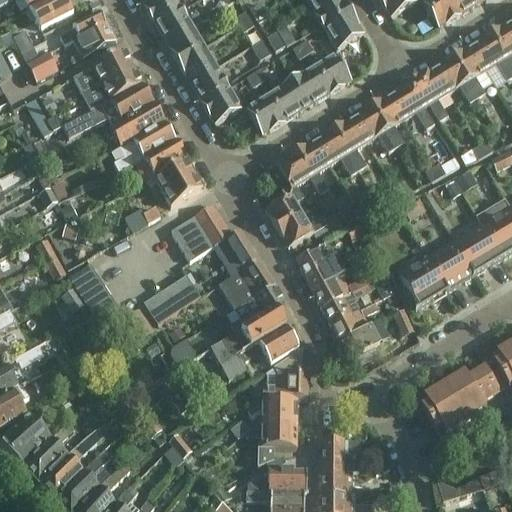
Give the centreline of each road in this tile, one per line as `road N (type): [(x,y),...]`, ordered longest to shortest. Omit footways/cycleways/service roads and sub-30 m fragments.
road 1 (residential): [(323,396),(301,324),(216,182)]
road 2 (residential): [(216,182),(398,68)]
road 3 (residential): [(216,182),(111,0)]
road 4 (residential): [(379,393),(511,310)]
road 5 (residential): [(398,68),(511,4)]
road 6 (residential): [(424,511),(420,483),(379,393)]
